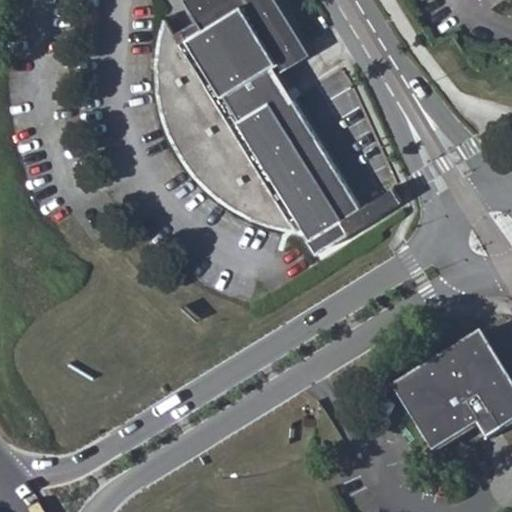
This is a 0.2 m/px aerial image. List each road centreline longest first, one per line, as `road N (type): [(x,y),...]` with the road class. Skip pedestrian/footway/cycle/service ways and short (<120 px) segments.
road 1 (tertiary): [(444,238),(77,469),(6,489)]
road 2 (tertiary): [(103,511),(135,479),(473,278)]
road 3 (tertiary): [(468,195),(347,0)]
road 4 (residential): [(413,511),(393,500),(366,458),(385,413)]
